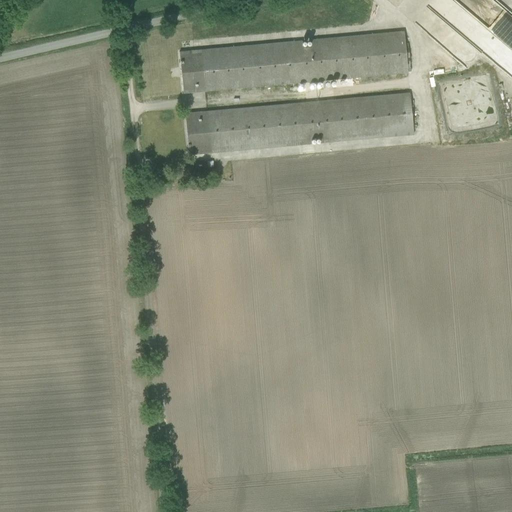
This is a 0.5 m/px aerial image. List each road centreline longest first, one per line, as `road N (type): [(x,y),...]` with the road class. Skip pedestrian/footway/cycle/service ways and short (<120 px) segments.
road 1 (track): [(162,511),(124,29)]
road 2 (unknown): [(399,15),(413,28),(422,71),(335,86)]
road 3 (track): [(251,0),(124,29)]
road 4 (unclassified): [(124,29),(0,58)]
